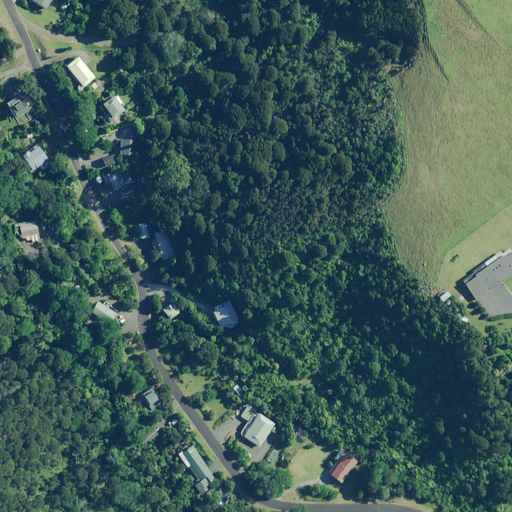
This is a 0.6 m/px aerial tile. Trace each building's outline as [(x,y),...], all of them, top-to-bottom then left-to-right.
[(31,0),(32,0),(45,8),(49,0),(31,0)] [(83,87),(93,77),(76,57),(65,66),(80,84),(79,84),(78,84),(78,85),(77,85),(77,86),(76,87),(76,88),(76,89),(77,89),(77,90),(78,91),(79,91),(80,91),(81,91),(82,90),(83,89),(83,88),(83,87)] [(29,110),(19,96),(7,105),(17,118),(29,110)] [(115,99),(112,96),(102,105),(109,113),(103,117),(108,123),(123,110),(126,108),(117,98),(115,99)] [(134,140),(119,140),(119,155),(133,155),(134,140)] [(50,164),(37,146),(28,152),(28,151),(20,156),(31,172),(38,167),(41,171),(50,164)] [(117,162),(114,154),(101,160),(104,167),(117,162)] [(120,172),(119,170),(104,176),(107,185),(109,184),(111,190),(131,183),(127,169),(120,172)] [(39,240),(36,224),(37,224),(37,220),(35,220),(18,224),(21,238),(26,237),(26,241),(30,240),(31,242),(39,240)] [(148,223),(138,224),(139,239),(149,238),(148,223)] [(176,257),(167,229),(152,233),(160,261),(176,257)] [(511,251),(509,248),(501,253),(500,251),(484,263),(471,272),(460,280),(475,301),(488,292),(486,290),(498,281),(499,283),(511,274),(511,275),(511,251)] [(449,296),(445,290),(437,296),(441,302),(449,296)] [(109,325),(118,312),(104,301),(101,305),(97,302),(90,313),(109,325)] [(174,301),(172,302),(161,310),(168,320),(179,312),(175,305),(176,304),(174,301)] [(219,327),(223,326),(229,329),(239,324),(237,319),(236,320),(233,314),(236,313),(233,306),(230,307),(227,301),(211,308),(219,327)] [(244,394),(237,385),(232,389),(240,398),(244,394)] [(161,398),(152,386),(137,397),(141,403),(144,401),(152,411),(161,404),(158,400),(161,398)] [(256,411),(247,405),(240,416),(248,422),(256,411)] [(274,424),(257,414),(243,437),(259,447),(274,424)] [(174,418),(173,417),(167,420),(173,429),(181,424),(176,417),(174,418)] [(158,434),(152,428),(143,437),(148,443),(158,434)] [(202,480),(206,477),(210,482),(214,479),(210,474),(211,473),(192,446),(182,453),(181,452),(177,455),(178,456),(187,468),(190,465),(201,480),(202,480)] [(278,453),(272,450),(266,461),(272,464),(278,453)] [(356,462),(345,454),(340,461),(330,475),(341,483),(356,462)] [(199,495),(206,490),(204,487),(206,486),(202,480),(201,480),(192,486),(199,495)]
